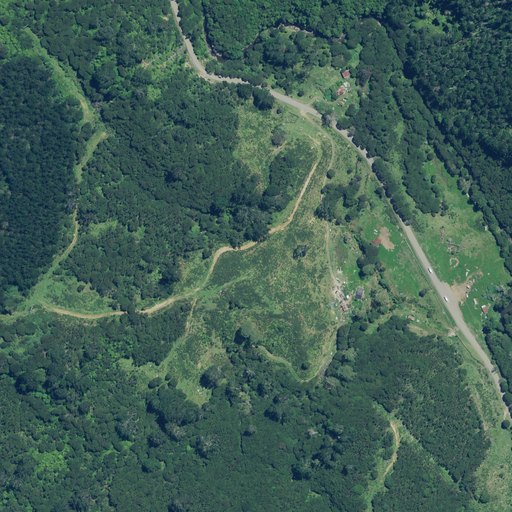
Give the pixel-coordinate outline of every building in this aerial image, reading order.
[(353,75),(350,68),(342,72),(345,78),(353,75)] [(346,89),(344,86),(343,87),(342,85),(334,89),(337,96),(345,92),(344,90),(346,89)] [(383,242),(379,237),(371,242),(375,248),(383,242)] [(365,289),(359,287),(356,297),(362,298),(362,297),(364,298),(365,294),(363,294),(365,289)] [(351,308),(348,303),(342,305),(345,311),(351,308)]
